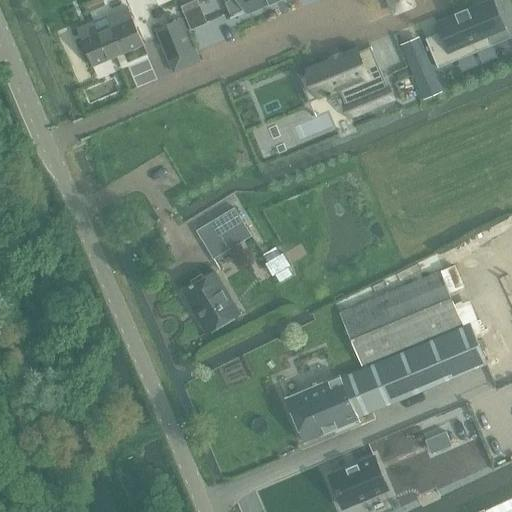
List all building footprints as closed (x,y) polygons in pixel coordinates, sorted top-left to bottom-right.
[(241,0),(247,13),(268,4),(269,6),(271,6),(270,3),(277,0),(281,0),(282,1),(283,0),(282,0),(241,0)] [(182,6),(181,7),(191,31),(208,24),(207,23),(206,24),(196,2),(183,8),(182,6)] [(440,33),(426,39),(438,69),(493,46),(489,37),(501,31),(489,2),(469,10),(468,8),(467,9),(468,11),(457,15),(456,13),(455,14),(456,16),(437,24),(440,33)] [(90,24),(77,29),(93,67),(111,59),(144,45),(128,8),(90,24)] [(200,63),(182,20),(156,31),(174,73),(200,63)] [(299,75),(297,76),(309,103),(327,96),(329,99),(333,97),(331,94),(339,91),(340,92),(346,106),(364,99),(366,102),(368,101),(371,109),(393,100),(371,47),(358,53),(356,49),(342,55),(341,53),(340,53),(341,55),(331,60),(330,58),(329,58),(329,60),(309,69),(310,73),(300,77),(299,75)] [(427,56),(409,64),(421,92),(438,85),(427,56)] [(197,232),(214,260),(252,237),(235,209),(197,232)] [(273,277),(275,276),(280,284),(293,276),(288,268),(291,266),(283,254),(280,255),(276,248),(263,255),(267,263),(265,265),(273,277)] [(441,272),(340,314),(363,371),(342,379),(358,417),(487,363),(471,326),(465,328),(441,272)] [(195,310),(193,311),(207,334),(240,314),(215,273),(184,291),(195,310)] [(340,376),(285,398),(304,444),(336,431),(337,433),(361,423),(360,421),(358,417),(342,379),(340,376)] [(429,439),(435,453),(452,446),(446,432),(429,439)] [(346,470),(330,476),(343,508),(388,489),(375,458),(358,465),(358,464),(346,469),(346,470)] [(511,511),(511,498),(485,510),(485,511),(511,511)]
